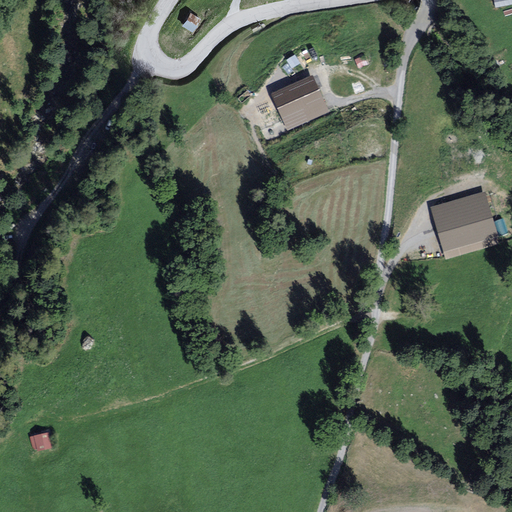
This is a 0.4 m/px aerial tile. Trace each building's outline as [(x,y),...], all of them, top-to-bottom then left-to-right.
[(187,14),(180,26),(192,34),(200,21),(187,14)] [(362,56),(352,60),(356,70),(367,66),(362,56)] [(311,79),(267,99),(284,134),(327,114),(311,79)] [(483,195),(428,209),(440,254),(495,240),(483,195)] [(44,434),(29,439),(35,455),(49,450),(44,434)]
